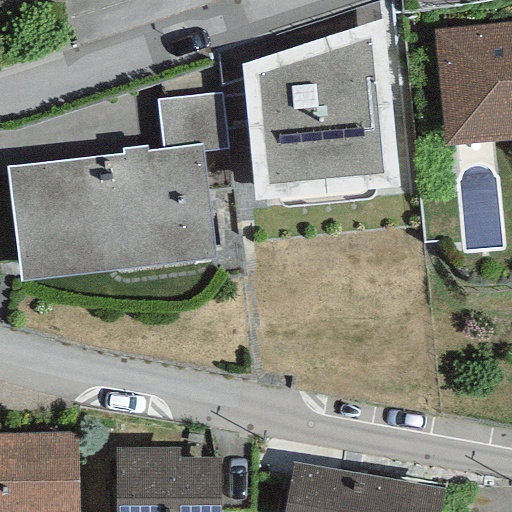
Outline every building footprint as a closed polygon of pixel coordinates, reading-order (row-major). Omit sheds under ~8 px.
[(383,27),(241,69),(254,215),(398,201),(383,27)] [(511,28),(432,37),(444,155),(511,146),(511,28)] [(157,104),(162,157),(200,153),(201,160),(227,157),(220,98),(157,104)] [(104,164),(118,282),(214,271),(201,160),(200,153),(162,157),(104,164)] [(118,282),(104,164),(6,174),(21,293),(118,282)] [(0,511),(79,511),(78,440),(0,442),(0,511)] [(180,455),(114,457),(115,511),(219,511),(218,467),(180,468),(180,455)] [(440,511),(443,499),(292,468),(284,511),(440,511)]
